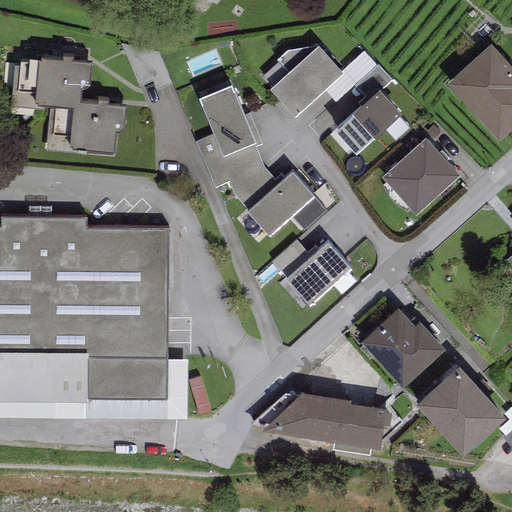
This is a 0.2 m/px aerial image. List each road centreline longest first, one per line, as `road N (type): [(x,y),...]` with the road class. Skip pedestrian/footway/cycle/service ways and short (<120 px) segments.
road 1 (residential): [(511,167),(244,409)]
road 2 (track): [(244,409),(258,449),(511,490)]
